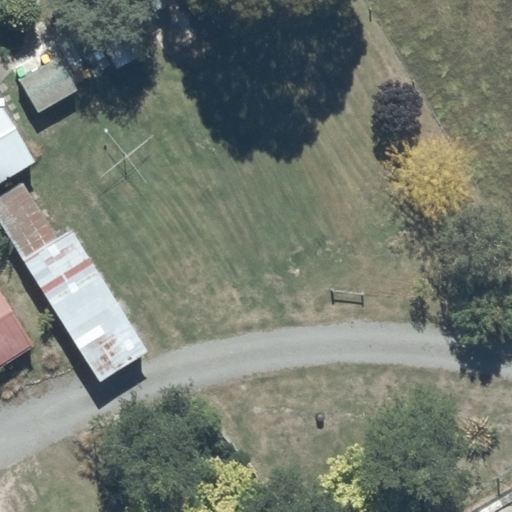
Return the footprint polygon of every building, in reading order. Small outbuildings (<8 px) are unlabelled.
[(207,39),(182,0),(175,0),(147,18),(174,60),(207,39)] [(81,26),(18,60),(40,101),(103,66),(81,26)] [(0,108),(0,166),(25,152),(0,108)] [(78,243),(29,274),(96,379),(145,348),(78,243)] [(0,353),(26,336),(0,298),(0,353)]
